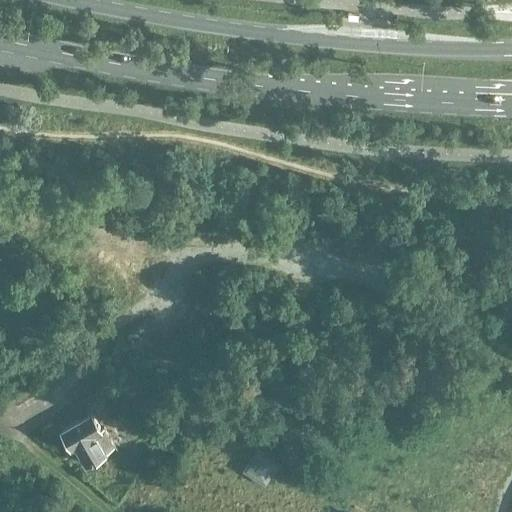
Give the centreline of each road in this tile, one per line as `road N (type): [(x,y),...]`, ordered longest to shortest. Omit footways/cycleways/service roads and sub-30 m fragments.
road 1 (primary): [(0,40),(280,91),(511,107)]
road 2 (primary): [(511,51),(248,33),(72,0)]
